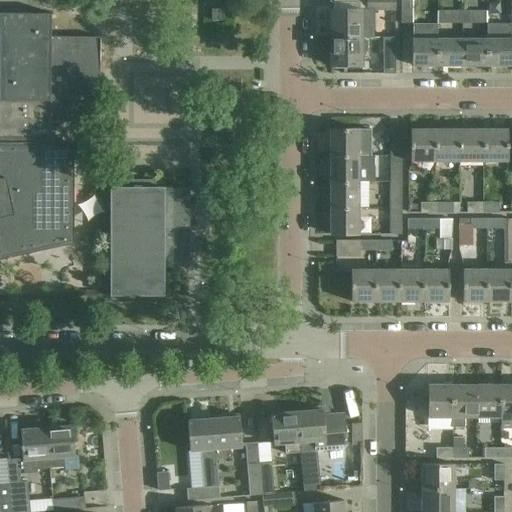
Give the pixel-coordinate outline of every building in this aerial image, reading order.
[(402,24),(437,24),(437,11),(413,11),(413,0),(402,0),(402,24)] [(330,8),(330,37),(363,37),(363,8),(330,8)] [(212,9),(212,20),(224,19),(224,9),(212,9)] [(437,24),(462,24),(462,11),(437,11),(437,24)] [(462,24),(487,24),(487,11),(462,11),(462,24)] [(0,258),(0,257),(0,255),(72,239),(73,144),(54,144),(54,137),(50,137),(50,123),(52,38),(52,27),(52,13),(0,12),(0,258)] [(511,64),(511,23),(487,24),(487,39),(487,64),(511,64)] [(52,38),(50,123),(111,124),(111,76),(171,76),(172,28),(52,27),(52,38)] [(363,64),(363,44),(363,37),(330,37),(330,64),(363,64)] [(384,37),(384,43),(384,63),(395,63),(395,37),(384,37)] [(437,64),(437,39),(412,39),(412,64),(437,64)] [(437,39),(437,64),(462,64),(462,39),(437,39)] [(462,39),(462,64),(487,64),(487,39),(462,39)] [(331,156),(372,156),(372,129),(331,130),(331,156)] [(402,156),(402,129),(390,129),(390,156),(402,156)] [(435,162),(435,129),(411,129),(411,162),(435,162)] [(459,129),(435,129),(435,162),(459,162),(459,129)] [(483,129),(459,129),(459,162),(483,162),(483,129)] [(508,129),(483,129),(483,162),(508,162),(508,129)] [(372,156),(331,156),(331,181),(358,180),(375,180),(375,156),(372,156)] [(390,180),(402,180),(402,156),(390,156),(390,180)] [(189,266),(189,226),(189,219),(197,219),(197,204),(188,204),(188,188),(162,188),(162,187),(155,187),(155,180),(118,180),(118,187),(110,187),(110,296),(163,295),(163,266),(189,266)] [(331,207),(359,207),(358,180),(331,181),(331,207)] [(390,207),(402,207),(402,180),(390,180),(390,207)] [(436,213),(436,202),(421,202),(421,213),(436,213)] [(436,202),(436,213),(459,213),(459,202),(436,202)] [(483,203),(483,213),(500,213),(500,202),(483,203)] [(483,213),(483,203),(468,203),(468,213),(483,213)] [(359,207),(331,207),(332,233),(359,233),(359,207)] [(402,207),(390,207),(391,234),(402,234),(402,207)] [(424,229),(424,219),(408,219),(408,229),(424,229)] [(424,219),(424,229),(426,229),(426,234),(436,234),(436,229),(440,229),(440,239),(452,239),(452,219),(424,219)] [(488,229),(487,219),(471,219),(471,229),(488,229)] [(487,219),(488,229),(504,229),(504,219),(487,219)] [(479,232),(456,233),(457,261),(480,260),(479,232)] [(336,256),(361,257),(361,250),(376,250),(376,240),(337,240),(336,256)] [(376,240),(376,250),(392,250),(392,241),(376,240)] [(376,268),(372,268),(352,268),(352,301),(376,301),(376,268)] [(376,268),(376,301),(400,301),(400,268),(376,268)] [(400,268),(400,301),(424,301),(424,268),(400,268)] [(448,268),(424,268),(424,301),(449,301),(448,268)] [(511,268),(488,269),(488,300),(511,300),(511,268)] [(463,269),(463,281),(463,301),(488,300),(488,269),(463,269)] [(449,415),(453,415),(454,384),(429,384),(429,414),(449,415)] [(452,427),(453,427),(465,427),(465,415),(476,415),(476,384),(454,384),(453,415),(452,427)] [(476,384),(476,415),(500,415),(500,384),(476,384)] [(511,384),(500,384),(500,415),(501,415),(501,428),(511,428),(511,384)] [(298,411),(301,451),(343,448),(348,443),(345,413),(324,414),(324,409),(298,411)] [(272,413),(274,433),(275,445),(285,444),(286,452),(301,451),(298,411),(272,413)] [(217,460),(223,459),(232,458),(232,448),(244,447),(241,417),(214,419),(217,460)] [(203,461),(217,460),(214,419),(189,421),(192,452),(202,452),(203,461)] [(362,423),(351,423),(352,445),(362,445),(362,423)] [(46,428),(49,468),(65,467),(64,457),(75,456),(72,426),(46,428)] [(20,430),(22,449),(22,458),(7,460),(10,484),(9,484),(10,511),(30,511),(28,481),(22,482),(21,474),(38,472),(38,469),(49,468),(46,428),(20,430)] [(270,442),(258,443),(263,494),(274,493),(270,442)] [(247,444),(249,464),(251,495),(262,494),(263,494),(258,443),(247,444)] [(454,443),(454,448),(453,448),(453,458),(469,458),(469,449),(463,449),(463,443),(454,443)] [(436,458),(453,458),(453,448),(436,448),(436,458)] [(484,458),(500,458),(500,448),(484,448),(484,458)] [(511,458),(511,448),(500,448),(500,458),(511,458)] [(423,488),(456,488),(456,463),(423,463),(423,488)] [(505,479),(505,465),(495,465),(495,479),(505,479)] [(168,472),(156,473),(158,490),(169,489),(168,472)] [(309,478),(304,478),(306,491),(318,490),(318,487),(317,483),(315,481),(312,479),(309,478)] [(0,511),(10,511),(9,484),(0,485),(0,511)] [(191,501),(210,500),(220,499),(219,486),(190,489),(191,501)] [(422,511),(455,511),(456,488),(423,488),(422,511)] [(295,492),(274,493),(263,494),(262,494),(263,507),(296,504),(295,492)] [(495,496),(494,511),(504,511),(505,497),(495,496)] [(52,511),(61,511),(63,511),(84,510),(84,499),(52,501),(52,511)] [(247,502),(248,511),(258,511),(257,501),(247,502)] [(345,511),(345,502),(314,504),(314,511),(345,511)]
